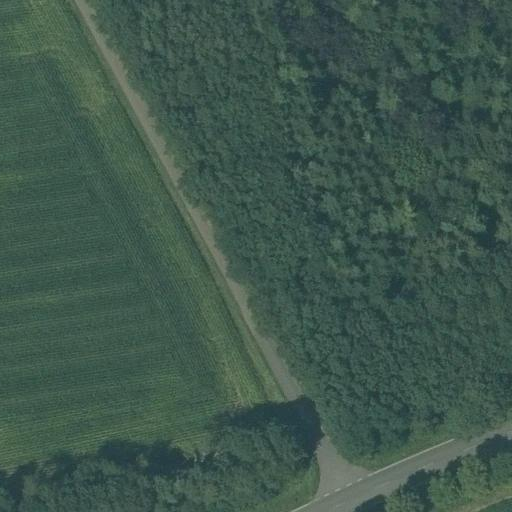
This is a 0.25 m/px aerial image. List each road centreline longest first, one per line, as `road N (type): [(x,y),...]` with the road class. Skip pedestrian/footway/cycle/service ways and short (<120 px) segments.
road 1 (unclassified): [(348,499),(78,0)]
road 2 (primary): [(348,499),(511,431)]
